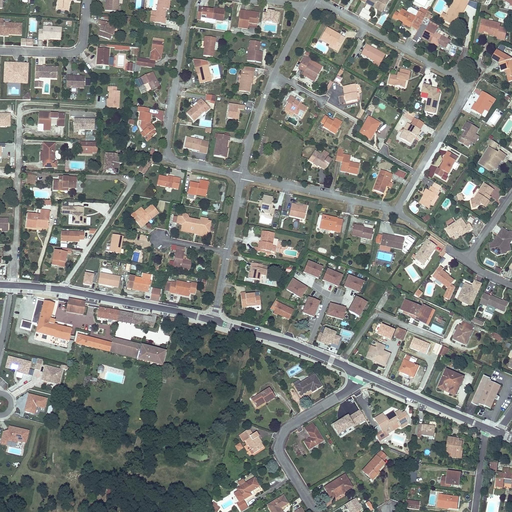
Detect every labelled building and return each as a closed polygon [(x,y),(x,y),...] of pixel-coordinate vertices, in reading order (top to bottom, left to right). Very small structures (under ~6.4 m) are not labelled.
[(69,2),(68,0),(57,0),(57,10),(68,11),(69,2)] [(118,7),(119,0),(118,0),(107,0),(107,2),(106,2),(105,11),(119,12),(119,7),(118,7)] [(164,18),(166,9),(169,9),(170,0),(166,0),(158,0),(156,12),(156,16),(155,22),(165,24),(166,18),(164,18)] [(384,10),(390,0),(389,0),(367,0),(366,3),(374,8),(376,6),(384,10)] [(462,14),(469,1),(465,0),(455,0),(447,15),(444,20),(444,21),(453,26),(460,12),(462,14)] [(422,23),(425,18),(429,12),(431,8),(429,7),(427,12),(425,15),(419,12),(416,18),(407,13),(402,10),(400,14),(396,12),(393,18),(396,20),(397,19),(404,23),(411,26),(418,30),(422,23)] [(416,18),(419,12),(410,7),(407,13),(416,18)] [(223,21),(224,10),(215,9),(215,11),(213,10),(198,8),(197,20),(201,20),(201,18),(216,20),(223,21)] [(257,24),(259,15),(249,14),(249,16),(244,15),(245,11),(240,11),(238,28),(248,29),(248,25),(248,23),(257,24)] [(261,23),(278,24),(279,12),(262,11),(261,23)] [(21,35),(21,24),(3,24),(3,20),(0,19),(0,34),(3,32),(6,32),(8,34),(21,35)] [(503,33),(504,28),(500,27),(492,25),(492,24),(492,23),(492,22),(482,19),(479,32),(483,34),(484,30),(490,32),(489,35),(497,37),(497,39),(505,41),(507,34),(503,33)] [(112,36),(116,26),(100,21),(99,25),(101,25),(102,26),(100,31),(99,31),(97,36),(110,40),(111,35),(112,36)] [(445,38),(438,34),(436,33),(438,29),(429,24),(422,37),(438,46),(439,44),(446,48),(450,41),(447,39),(445,38)] [(60,39),(61,28),(43,27),(43,30),(39,30),(38,39),(43,40),(43,38),(50,38),(60,39)] [(339,48),(344,40),(343,40),(339,38),(340,36),(336,34),(335,34),(334,33),(326,28),(321,38),(330,43),(339,48)] [(213,57),(216,38),(205,36),(204,41),(205,41),(204,47),(203,56),(213,57)] [(158,54),(159,50),(162,51),(164,40),(162,40),(161,43),(152,42),(150,60),(150,61),(155,61),(157,62),(157,61),(158,61),(161,59),(161,58),(162,54),(158,54)] [(261,63),(262,53),(258,52),(260,42),(250,41),(247,61),(261,63)] [(385,55),(366,45),(361,54),(374,61),(372,65),(378,68),(385,55)] [(108,66),(109,49),(98,48),(97,55),(98,55),(98,57),(97,57),(97,65),(108,66)] [(511,58),(497,50),(492,59),(500,63),(502,71),(506,70),(509,82),(511,81),(511,58)] [(321,71),(308,64),(310,60),(304,57),(298,68),(304,71),(303,73),(315,80),(321,71)] [(147,67),(148,60),(137,58),(137,59),(136,65),(140,66),(147,67)] [(150,61),(150,60),(148,60),(147,67),(154,68),(155,61),(150,61)] [(323,67),(310,60),(308,64),(321,71),(323,67)] [(27,83),(28,67),(23,67),(23,64),(18,64),(18,67),(5,66),(4,79),(22,80),(22,83),(27,83)] [(211,82),(207,65),(195,68),(196,72),(198,71),(200,84),(211,82)] [(57,79),(57,68),(45,67),(45,68),(43,68),(43,67),(35,67),(35,79),(39,79),(39,78),(57,79)] [(406,80),(406,78),(409,78),(410,72),(400,69),(399,74),(398,74),(397,76),(390,74),(388,84),(395,86),(395,84),(400,85),(399,87),(404,88),(406,80)] [(249,93),(250,84),(252,76),(253,77),(254,72),(246,71),(242,70),(239,91),(249,93)] [(141,87),(144,85),(148,83),(152,90),(159,87),(152,72),(138,79),(138,80),(141,87)] [(315,80),(303,73),(302,75),(314,82),(315,80)] [(84,88),(84,77),(77,77),(77,78),(71,78),(71,76),(67,76),(66,88),(84,88)] [(356,93),(354,85),(344,87),(345,87),(346,95),(345,95),(344,95),(346,103),(357,101),(356,97),(356,93)] [(435,113),(440,94),(434,92),(435,89),(431,88),(431,86),(424,85),(422,92),(429,94),(426,111),(435,113)] [(109,91),(109,99),(109,102),(108,101),(107,108),(118,109),(119,91),(116,91),(116,87),(108,87),(108,91),(109,91)] [(484,110),(489,101),(493,104),(496,99),(483,92),(476,104),(473,110),(481,115),(484,110)] [(307,108),(301,104),(295,101),(296,100),(296,99),(290,96),(286,103),(287,103),(285,108),(294,113),(301,118),(307,108)] [(201,99),(197,103),(197,104),(187,114),(193,121),(204,112),(205,113),(209,109),(209,108),(210,108),(207,104),(206,105),(201,99)] [(488,112),(493,104),(489,101),(484,110),(488,112)] [(236,122),(238,110),(239,110),(243,111),(244,106),(229,104),(227,118),(232,119),(232,121),(236,122)] [(150,123),(151,114),(148,113),(149,109),(138,107),(138,112),(140,112),(139,121),(141,121),(141,128),(143,131),(147,136),(148,135),(150,138),(156,134),(153,130),(155,130),(151,125),(150,126),(148,124),(149,122),(150,123)] [(10,126),(10,114),(0,114),(0,124),(1,124),(1,126),(10,126)] [(50,130),(51,119),(57,120),(57,125),(57,126),(64,126),(64,115),(39,114),(39,124),(44,124),(44,130),(50,130)] [(335,135),(340,126),(328,119),(328,118),(324,116),(320,123),(324,125),(322,127),(335,135)] [(375,132),(380,123),(369,117),(359,133),(367,138),(371,132),(369,131),(370,129),(375,132)] [(340,126),(342,122),(335,118),(333,121),(328,118),(328,119),(340,126)] [(95,132),(95,119),(73,119),(73,132),(95,132)] [(476,134),(479,129),(472,125),(468,123),(467,122),(462,130),(465,131),(466,132),(462,139),(461,138),(458,142),(468,147),(471,142),(472,141),(476,134)] [(410,144),(413,138),(414,136),(416,137),(420,130),(411,125),(407,132),(406,131),(402,139),(410,144)] [(226,148),(227,141),(229,141),(230,136),(228,136),(226,136),(224,135),(219,134),(218,139),(217,138),(214,156),(224,158),(226,148)] [(475,144),(479,137),(476,134),(472,141),(471,142),(475,144)] [(199,151),(201,141),(186,138),(184,148),(199,151)] [(498,145),(492,140),(489,144),(496,148),(498,145)] [(97,152),(98,143),(80,142),(79,152),(87,152),(87,153),(93,154),(93,152),(97,152)] [(54,162),(55,144),(44,144),(43,153),(44,152),(44,161),(43,161),(43,168),(56,168),(57,162),(54,162)] [(499,159),(501,161),(503,162),(507,156),(500,151),(498,153),(489,147),(481,160),(493,168),(495,166),(498,165),(498,161),(499,159)] [(357,175),(359,165),(349,162),(350,156),(342,155),(343,150),(338,149),(336,160),(342,161),(342,162),(340,171),(357,175)] [(308,161),(313,164),(314,163),(318,166),(324,170),(328,164),(329,165),(331,160),(327,158),(327,159),(325,158),(321,155),(315,151),(308,161)] [(449,174),(456,161),(452,158),(454,155),(448,151),(446,155),(447,156),(444,161),(440,169),(449,174)] [(115,165),(115,163),(117,163),(119,164),(121,164),(123,155),(106,153),(104,166),(108,166),(107,172),(116,173),(117,165),(115,165)] [(493,168),(481,160),(479,163),(491,171),(493,168)] [(386,186),(389,178),(391,179),(392,175),(381,170),(374,190),(383,194),(386,186)] [(404,179),(406,173),(396,170),(394,177),(404,179)] [(30,184),(30,181),(36,181),(36,176),(31,176),(26,175),(26,183),(26,184),(30,184)] [(178,189),(181,179),(174,177),(174,179),(167,177),(159,175),(157,185),(172,189),(172,188),(178,189)] [(76,188),(76,178),(59,177),(59,181),(54,181),(53,190),(59,190),(59,188),(68,188),(76,188)] [(190,182),(188,192),(196,194),(196,195),(206,197),(209,182),(200,180),(199,184),(190,182)] [(475,201),(471,201),(473,208),(480,207),(481,204),(485,207),(489,200),(491,197),(490,196),(494,190),(485,183),(480,190),(482,191),(475,201)] [(430,205),(436,195),(438,196),(440,192),(439,191),(433,187),(431,187),(429,191),(428,190),(424,195),(420,204),(428,209),(430,205)] [(474,199),(471,200),(471,201),(475,201),(482,191),(480,190),(474,199)] [(433,206),(439,196),(438,196),(436,195),(430,205),(433,206)] [(270,208),(272,198),(263,196),(262,201),(261,207),(260,210),(263,210),(265,213),(269,214),(270,208)] [(443,205),(447,208),(452,202),(447,199),(443,205)] [(304,219),(307,209),(296,206),(296,205),(292,204),(289,216),(304,219)] [(143,222),(149,218),(150,219),(159,213),(152,205),(144,211),(134,220),(141,227),(144,224),(143,222)] [(82,217),(82,208),(63,207),(62,214),(70,214),(70,211),(73,211),(73,215),(72,224),(86,225),(86,217),(83,217),(82,217)] [(134,220),(144,211),(141,208),(135,213),(134,213),(131,215),(134,220)] [(48,226),(50,211),(41,210),(40,215),(27,214),(26,227),(36,229),(36,227),(36,225),(48,226)] [(208,236),(210,222),(207,221),(207,219),(201,218),(199,226),(196,225),(196,222),(191,221),(192,219),(188,218),(188,217),(187,215),(183,214),(182,218),(179,217),(178,217),(177,224),(183,225),(185,225),(184,230),(188,230),(190,233),(191,233),(194,234),(195,231),(197,231),(197,232),(198,232),(198,234),(208,236)] [(334,231),(337,219),(322,216),(320,226),(331,228),(330,231),(334,232),(334,231)] [(8,229),(8,219),(0,218),(0,228),(2,229),(8,229)] [(340,233),(343,220),(337,219),(334,231),(340,233)] [(451,236),(458,232),(457,231),(459,230),(459,231),(462,236),(470,231),(469,231),(466,225),(462,219),(446,229),(451,236)] [(190,233),(188,230),(184,230),(185,225),(183,225),(182,231),(190,233)] [(371,240),(373,230),(364,228),(364,227),(354,225),(351,235),(371,240)] [(511,232),(509,233),(503,229),(502,230),(498,236),(497,238),(497,240),(496,243),(493,243),(490,244),(491,249),(495,248),(499,251),(499,255),(506,254),(506,252),(511,251),(509,243),(510,242),(511,241),(511,232)] [(272,246),(274,234),(263,231),(260,242),(262,243),(262,245),(260,245),(259,252),(265,253),(265,251),(271,252),(274,253),(275,247),(272,246)] [(84,233),(61,232),(61,242),(79,242),(79,241),(83,241),(84,233)] [(121,246),(123,237),(113,235),(111,244),(109,252),(118,254),(120,246),(121,246)] [(402,250),(404,239),(395,237),(395,238),(387,237),(382,236),(380,245),(402,250)] [(430,256),(437,246),(428,240),(414,259),(424,265),(428,259),(427,258),(429,256),(430,256)] [(259,252),(260,245),(262,245),(262,243),(260,242),(259,242),(258,248),(254,247),(253,251),(259,252)] [(65,263),(67,254),(70,254),(71,249),(65,248),(63,248),(62,252),(54,251),(52,265),(54,266),(55,261),(57,261),(57,262),(65,263)] [(191,262),(183,260),(180,260),(181,256),(183,256),(184,252),(176,251),(173,267),(190,270),(191,262)] [(440,264),(448,268),(452,257),(445,254),(440,264)] [(308,262),(303,274),(318,280),(324,268),(308,262)] [(265,277),(267,270),(266,270),(263,269),(263,265),(253,263),(251,273),(249,273),(248,279),(259,281),(260,275),(265,277)] [(411,264),(405,269),(413,280),(419,275),(411,264)] [(437,277),(436,279),(449,288),(455,281),(442,271),(444,269),(440,267),(434,274),(437,277)] [(327,270),(322,282),(338,288),(343,277),(327,270)] [(94,289),(97,274),(93,273),(92,276),(85,275),(83,286),(94,289)] [(118,286),(120,277),(100,273),(98,282),(106,284),(106,285),(113,287),(113,285),(118,286)] [(148,291),(150,280),(129,276),(127,289),(131,289),(131,287),(148,291)] [(359,295),(364,283),(348,276),(344,288),(359,295)] [(195,294),(197,284),(191,283),(191,284),(174,281),(174,282),(172,282),(169,293),(179,295),(180,293),(189,294),(189,293),(195,294)] [(463,296),(461,301),(472,306),(479,290),(465,283),(460,294),(463,296)] [(332,312),(334,305),(336,306),(338,297),(341,297),(343,290),(330,287),(328,293),(330,294),(334,295),(333,298),(329,297),(327,303),(316,299),(316,297),(319,288),(309,284),(307,291),(305,296),(307,297),(305,302),(310,304),(310,305),(314,306),(325,309),(325,311),(332,312)] [(159,299),(161,290),(152,289),(151,297),(159,299)] [(327,303),(329,297),(330,294),(328,293),(326,300),(316,297),(316,299),(327,303)] [(261,305),(260,296),(255,297),(255,294),(245,295),(245,296),(241,297),(242,307),(247,307),(247,306),(246,305),(255,304),(255,306),(261,305)] [(491,297),(488,295),(483,305),(487,307),(488,304),(505,312),(509,303),(503,300),(503,301),(502,302),(500,301),(500,300),(491,296),(491,297)] [(360,319),(367,303),(355,298),(348,313),(360,319)] [(38,326),(44,302),(37,300),(31,323),(22,320),(20,328),(30,330),(32,323),(36,324),(36,326),(38,326)] [(83,315),(85,303),(69,300),(67,312),(83,315)] [(424,308),(405,300),(401,309),(419,318),(420,318),(421,316),(428,319),(432,309),(425,306),(424,308)] [(275,301),(270,310),(274,312),(273,314),(289,322),(294,311),(275,301)] [(50,320),(51,316),(54,304),(44,302),(38,326),(36,333),(69,341),(70,336),(71,329),(57,326),(54,325),(54,324),(55,321),(54,320),(50,320)] [(313,311),(314,306),(310,305),(310,304),(304,302),(302,307),(313,311)] [(117,321),(119,312),(99,308),(97,317),(117,321)] [(153,327),(157,315),(153,315),(152,318),(133,314),(119,312),(117,321),(131,324),(147,326),(153,327)] [(473,327),(463,322),(461,326),(457,334),(456,333),(453,339),(466,345),(474,327),(473,327)] [(321,335),(319,334),(317,340),(328,344),(329,342),(337,345),(339,338),(332,335),(333,333),(323,329),(321,335)] [(401,329),(397,338),(404,341),(407,333),(406,332),(406,331),(401,329)] [(111,344),(78,335),(76,343),(110,352),(111,344)] [(136,359),(140,346),(122,341),(121,346),(111,344),(110,352),(136,359)] [(374,354),(369,352),(367,357),(375,361),(386,365),(390,354),(383,351),(385,346),(378,344),(376,348),(374,354)] [(162,366),(165,352),(142,346),(138,359),(162,366)] [(444,356),(447,348),(443,346),(439,354),(444,356)] [(31,361),(8,356),(6,367),(17,370),(17,371),(28,374),(31,361)] [(407,356),(400,371),(403,373),(409,375),(414,377),(418,366),(414,364),(416,360),(411,358),(407,356)] [(63,369),(45,364),(41,380),(60,384),(63,369)] [(439,388),(445,390),(445,391),(447,387),(452,388),(450,393),(456,395),(463,377),(447,370),(439,388)] [(312,392),(321,387),(314,376),(313,374),(308,377),(309,379),(301,384),(296,387),(295,387),(301,396),(309,391),(309,390),(310,389),(311,390),(312,392)] [(491,378),(484,376),(472,403),(478,406),(480,404),(491,409),(495,399),(497,400),(499,397),(497,396),(501,386),(490,381),(491,378)] [(0,385),(4,389),(8,385),(1,378),(0,378),(0,385)] [(274,398),(269,389),(252,399),(257,407),(265,402),(266,403),(274,398)] [(48,398),(29,393),(25,410),(35,413),(37,406),(45,408),(48,398)] [(365,418),(360,410),(349,418),(348,416),(341,420),(342,421),(340,422),(339,421),(333,425),(338,434),(345,431),(344,429),(352,424),(353,425),(365,418)] [(401,428),(407,425),(408,418),(404,413),(401,414),(399,411),(387,418),(388,420),(386,421),(384,417),(382,414),(374,419),(382,431),(375,435),(379,442),(382,440),(389,435),(388,434),(400,426),(401,428)] [(387,418),(395,414),(393,411),(384,417),(386,421),(388,420),(387,418)] [(354,427),(366,420),(365,418),(353,425),(354,426),(354,427)] [(323,441),(313,424),(305,429),(311,438),(312,439),(309,440),(308,440),(304,442),(309,450),(323,441)] [(433,437),(435,426),(419,424),(417,438),(421,438),(421,435),(433,437)] [(29,430),(9,425),(8,430),(3,431),(0,444),(6,445),(7,441),(17,443),(18,441),(26,443),(29,430)] [(252,435),(249,429),(242,434),(246,440),(250,437),(249,437),(252,435)] [(263,447),(260,443),(256,438),(258,437),(256,433),(252,435),(249,437),(250,437),(246,440),(252,450),(252,449),(255,453),(263,447)] [(462,442),(459,442),(459,439),(449,438),(447,452),(449,453),(452,453),(452,457),(462,458),(463,452),(459,451),(459,448),(462,448),(462,442)] [(237,452),(243,450),(241,444),(235,446),(237,452)] [(6,453),(23,456),(24,449),(7,447),(6,453)] [(377,471),(384,463),(382,461),(386,457),(380,452),(363,471),(371,479),(378,472),(377,471)] [(497,472),(498,462),(491,461),(489,471),(497,472)] [(416,483),(417,473),(419,473),(421,463),(414,463),(411,462),(409,472),(408,482),(416,483)] [(511,469),(504,468),(503,473),(498,472),(496,486),(503,487),(504,479),(511,479),(511,486),(511,488),(511,469)] [(458,481),(459,473),(448,472),(447,484),(459,486),(460,481),(458,481)] [(332,500),(352,487),(345,476),(325,488),(332,500)] [(251,495),(250,493),(259,487),(254,479),(236,489),(238,492),(234,495),(239,503),(243,500),(251,495)] [(457,509),(459,497),(442,495),(441,503),(450,504),(449,508),(457,509)] [(498,511),(500,496),(488,495),(486,511),(498,511)] [(281,507),(288,504),(283,496),(268,505),(271,511),(281,511),(280,508),(279,508),(281,507)] [(345,505),(348,511),(359,511),(362,510),(357,499),(345,505)] [(419,510),(419,502),(406,501),(405,508),(419,510)] [(244,502),(240,504),(237,506),(241,511),(242,511),(248,508),(244,502)]
